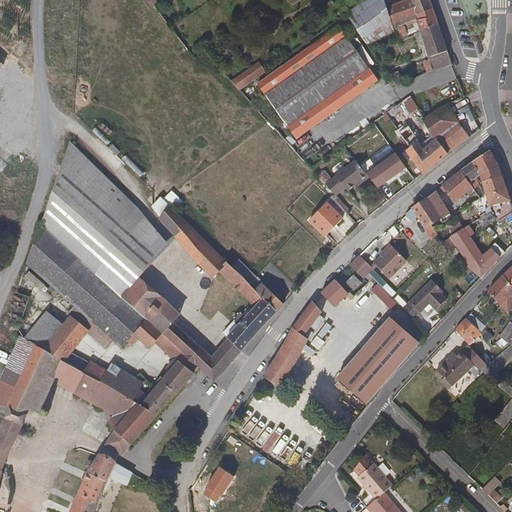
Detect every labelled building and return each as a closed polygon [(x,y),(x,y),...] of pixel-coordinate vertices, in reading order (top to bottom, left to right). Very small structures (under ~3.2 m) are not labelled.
[(286,0),(295,11),(308,0),(286,0)] [(417,17),(420,15),(415,2),(414,2),(412,0),(408,0),(389,11),(384,0),(370,0),(348,17),(367,48),(372,45),(377,41),(404,24),(417,17)] [(412,0),(414,2),(415,2),(420,15),(437,9),(433,0),(412,0)] [(442,22),(437,9),(420,15),(417,17),(422,30),(442,22)] [(442,22),(422,30),(434,61),(432,62),(436,74),(438,73),(439,74),(458,66),(442,22)] [(300,143),(381,83),(341,29),(261,89),(300,143)] [(377,53),(372,45),(367,48),(372,55),(377,53)] [(243,96),(269,76),(265,71),(238,91),(243,96)] [(395,93),(402,90),(394,78),(388,80),(395,93)] [(455,105),(430,119),(444,141),(464,128),(459,119),(462,118),(455,105)] [(464,128),(444,141),(453,156),(471,143),(464,128)] [(425,148),(419,140),(405,151),(424,175),(451,154),(439,137),(425,148)] [(117,251),(127,237),(130,239),(135,244),(151,257),(164,244),(149,229),(157,220),(123,193),(67,146),(63,159),(39,228),(98,274),(117,251)] [(407,167),(398,152),(368,173),(372,178),(379,187),(407,167)] [(494,155),(477,166),(484,179),(488,190),(496,187),(495,183),(505,179),(501,167),(494,155)] [(370,180),(372,178),(368,173),(358,161),(340,177),(349,187),(352,191),(363,180),(366,183),(370,180)] [(477,166),(467,172),(475,184),(482,180),(484,179),(477,166)] [(475,184),(467,172),(448,187),(457,201),(471,193),(474,197),(468,201),(472,209),(485,201),(481,194),(477,187),(475,184)] [(349,187),(340,177),(336,180),(345,191),(349,187)] [(511,204),(511,200),(505,179),(495,183),(496,187),(488,190),(497,216),(499,214),(498,210),(511,204)] [(339,196),(345,191),(336,180),(330,186),(339,196)] [(392,201),(398,196),(390,187),(384,192),(392,201)] [(451,212),(439,194),(433,199),(443,217),(451,212)] [(243,348),(281,309),(289,300),(262,275),(243,257),(235,265),(212,242),(161,195),(151,205),(161,214),(192,250),(216,275),(222,268),(259,304),(256,307),(254,305),(246,313),(245,311),(225,331),(231,337),(243,348)] [(340,199),(338,197),(316,218),(331,235),(349,219),(345,214),(349,211),(339,200),(340,199)] [(439,220),(443,217),(433,199),(408,218),(413,226),(416,224),(418,227),(421,225),(433,243),(440,239),(436,231),(433,225),(437,221),(439,220)] [(472,209),(468,201),(451,212),(443,217),(447,224),(452,220),(467,212),(472,209)] [(461,236),(472,229),(486,222),(481,213),(471,219),(467,212),(452,220),(461,236)] [(436,231),(441,227),(437,221),(433,225),(436,231)] [(123,292),(98,274),(39,228),(26,267),(77,308),(43,356),(19,344),(0,385),(0,409),(7,413),(25,420),(28,414),(38,419),(56,382),(63,366),(94,321),(125,346),(137,332),(150,343),(154,338),(174,357),(178,362),(177,364),(190,376),(200,364),(215,378),(235,357),(223,346),(213,356),(173,319),(181,310),(165,295),(146,314),(123,292)] [(472,239),(476,236),(472,229),(461,236),(455,239),(461,247),(472,264),(470,266),(485,280),(498,267),(489,258),(487,261),(472,239)] [(117,251),(98,274),(123,292),(140,271),(151,257),(135,244),(130,239),(127,237),(117,251)] [(363,255),(353,264),(367,279),(371,276),(374,273),(373,271),(376,268),(389,279),(407,259),(390,243),(383,250),(385,253),(374,265),(363,255)] [(367,279),(353,264),(350,268),(356,274),(364,282),(367,279)] [(146,314),(165,295),(140,271),(123,292),(146,314)] [(364,282),(356,274),(350,281),(357,289),(364,282)] [(350,295),(352,293),(339,278),(325,292),(338,306),(350,295)] [(511,297),(511,283),(508,278),(492,295),(504,308),(508,312),(510,314),(511,309),(511,302),(510,300),(511,297)] [(449,298),(438,287),(411,315),(422,326),(436,311),(438,313),(448,303),(446,301),(449,298)] [(330,313),(338,306),(325,292),(317,300),(330,313)] [(30,302),(15,297),(2,335),(16,342),(30,302)] [(296,326),(310,338),(329,354),(341,341),(322,324),(330,313),(317,300),(296,326)] [(503,318),(508,312),(504,308),(499,314),(503,318)] [(421,346),(393,319),(368,346),(397,372),(421,346)] [(485,335),(469,320),(458,331),(471,345),(476,341),(472,336),(476,333),(482,339),(485,335)] [(295,362),(299,355),(310,338),(296,326),(265,373),(279,386),(286,375),(295,362)] [(341,341),(353,352),(363,341),(365,338),(353,327),(341,341)] [(235,357),(243,348),(231,337),(222,346),(223,346),(235,357)] [(329,354),(341,366),(353,352),(341,341),(329,354)] [(511,344),(489,364),(495,371),(511,356),(511,344)] [(397,372),(368,346),(339,378),(370,405),(397,372)] [(479,366),(485,360),(472,346),(465,353),(463,350),(458,355),(450,363),(447,360),(438,369),(454,386),(476,363),(479,366)] [(458,355),(455,352),(447,360),(450,363),(458,355)] [(300,365),(304,359),(299,355),(295,362),(300,365)] [(511,360),(511,356),(495,371),(497,373),(511,360)] [(174,357),(165,366),(171,370),(177,364),(178,362),(174,357)] [(92,360),(84,376),(83,376),(74,391),(93,400),(102,385),(110,369),(92,360)] [(128,399),(129,398),(140,386),(141,387),(145,378),(113,362),(110,369),(102,385),(93,400),(116,411),(128,399)] [(190,376),(177,364),(171,370),(185,383),(190,376)] [(56,382),(74,391),(83,376),(63,366),(56,382)] [(129,398),(128,399),(135,405),(138,401),(159,412),(185,383),(171,370),(166,376),(164,374),(157,381),(152,378),(150,380),(154,383),(151,386),(154,390),(152,392),(141,387),(140,386),(129,398)] [(124,451),(159,412),(138,401),(135,405),(128,399),(116,411),(108,419),(117,428),(106,443),(124,451)] [(511,406),(511,401),(496,420),(498,423),(511,406)] [(511,406),(498,423),(504,428),(511,419),(511,406)] [(25,420),(7,413),(4,420),(22,427),(25,420)] [(0,474),(22,427),(4,420),(0,428),(0,474)] [(34,434),(27,430),(25,435),(32,439),(34,434)] [(118,459),(124,451),(106,443),(100,452),(118,459)] [(118,459),(100,452),(97,456),(95,455),(92,460),(93,462),(84,478),(67,511),(92,511),(95,507),(111,472),(127,481),(134,468),(118,459)] [(488,496),(511,475),(511,463),(511,462),(482,489),(488,496)] [(376,500),(385,493),(392,487),(373,465),(357,478),(376,500)] [(500,508),(506,502),(498,492),(491,499),(495,503),(500,508)] [(401,511),(385,493),(376,500),(367,507),(370,511),(401,511)]
